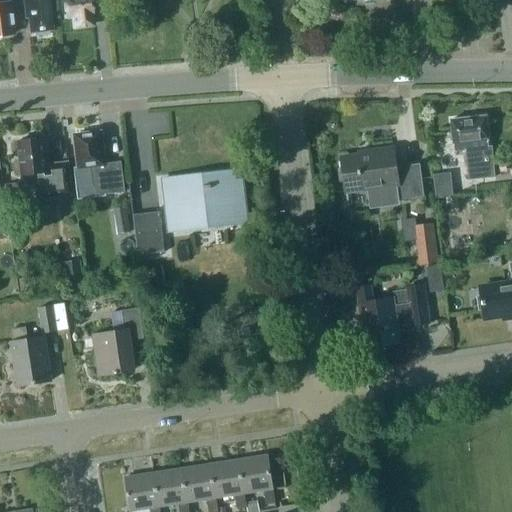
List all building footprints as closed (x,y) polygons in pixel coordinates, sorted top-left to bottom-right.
[(0,0),(0,36),(12,35),(9,2),(8,3),(7,0),(0,0)] [(24,0),(26,12),(28,12),(30,34),(34,33),(34,37),(49,35),(48,31),(52,31),(48,0),(24,0)] [(63,0),(66,18),(73,17),(74,28),(92,26),(91,16),(92,15),(90,0),(63,0)] [(454,152),(457,152),(464,151),(468,181),(496,178),(492,146),(489,147),(489,146),(488,142),(490,142),(486,116),(450,120),(453,146),(454,146),(454,152)] [(104,165),(100,133),(74,136),(78,168),(91,167),(95,197),(124,194),(120,163),(104,165)] [(51,171),(46,171),(43,139),(18,141),(22,181),(17,182),(19,199),(37,197),(37,199),(69,195),(66,164),(51,166),(51,171)] [(373,154),(340,159),(346,193),(368,189),(371,189),(373,204),(391,201),(400,200),(424,197),(419,164),(396,168),(393,150),(373,152),(373,154)] [(163,179),(169,232),(247,223),(241,170),(163,179)] [(447,183),(435,184),(437,198),(449,197),(447,183)] [(118,234),(129,232),(126,208),(114,210),(118,234)] [(164,252),(159,213),(133,216),(138,255),(164,252)] [(436,261),(431,220),(414,222),(420,263),(436,261)] [(80,260),(64,263),(68,287),(84,284),(80,260)] [(429,265),(431,289),(444,288),(443,264),(429,265)] [(511,317),(511,278),(508,279),(509,284),(479,288),(484,320),(511,316),(511,317)] [(387,300),(372,302),(369,286),(357,288),(359,304),(366,348),(398,343),(396,329),(428,324),(422,286),(406,288),(406,290),(387,293),(387,300)] [(37,310),(40,334),(54,333),(52,308),(37,310)] [(100,354),(96,355),(99,378),(115,376),(115,378),(120,377),(119,375),(127,374),(136,373),(131,341),(144,339),(140,308),(121,310),(125,335),(98,339),(100,354)] [(50,386),(43,338),(27,340),(25,328),(12,330),(13,342),(10,343),(17,390),(50,386)] [(267,456),(238,460),(244,495),(263,492),(265,505),(274,504),(267,456)] [(238,460),(210,465),(216,499),(234,496),(236,510),(246,508),(245,502),(244,495),(238,460)] [(210,465),(182,469),(187,503),(207,500),(208,511),(217,511),(217,509),(215,499),(216,499),(210,465)] [(182,469),(154,474),(159,508),(178,505),(179,511),(188,511),(187,503),(182,469)] [(130,511),(150,509),(150,511),(159,511),(159,508),(154,474),(125,478),(130,511)] [(257,501),(245,502),(246,508),(246,511),(257,511),(259,511),(257,501)]
